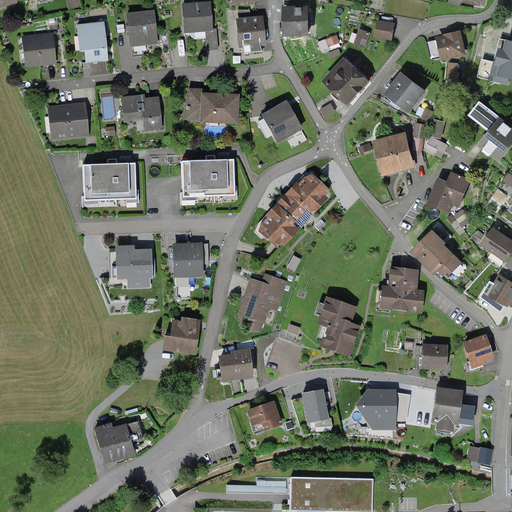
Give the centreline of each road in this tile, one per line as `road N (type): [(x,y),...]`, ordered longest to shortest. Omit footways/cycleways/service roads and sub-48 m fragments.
road 1 (residential): [(511,347),(502,393),(321,374),(192,419)]
road 2 (residential): [(330,141),(265,178),(239,224),(192,419)]
road 3 (residential): [(511,345),(429,274),(330,141)]
road 4 (residential): [(286,66),(51,86)]
road 5 (residential): [(330,141),(418,31),(481,17),(503,0)]
road 6 (residential): [(192,419),(67,511)]
